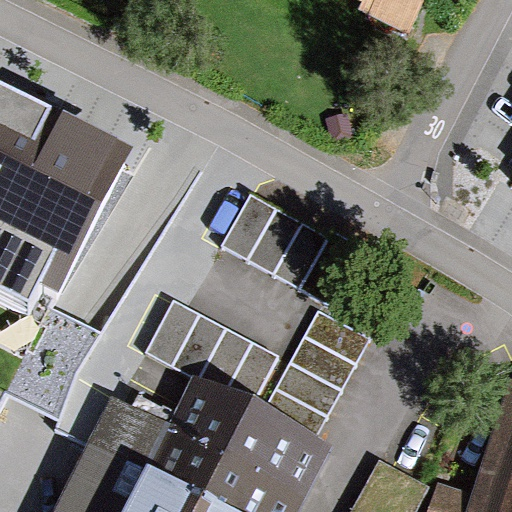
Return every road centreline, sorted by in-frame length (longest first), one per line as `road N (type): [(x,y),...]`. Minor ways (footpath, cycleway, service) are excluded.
road 1 (residential): [(0,13),(376,212)]
road 2 (residential): [(376,212),(496,0)]
road 3 (residential): [(376,212),(511,294)]
